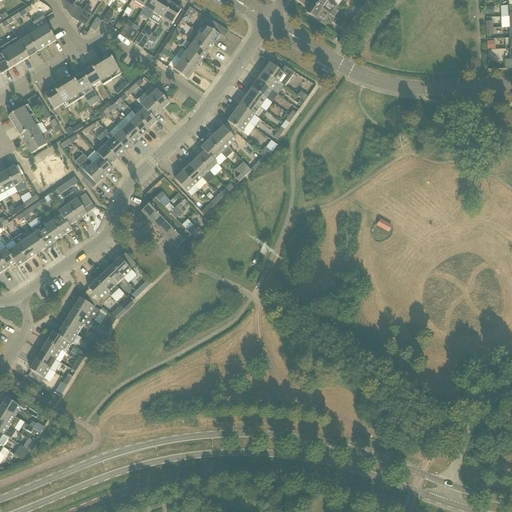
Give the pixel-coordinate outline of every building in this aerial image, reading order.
[(76,0),(64,0),(63,2),(68,5),(65,10),(68,14),(74,5),(76,0)] [(132,0),(144,8),(148,0),(132,0)] [(161,0),(148,0),(144,8),(145,8),(141,14),(150,20),(161,0)] [(162,19),(172,4),(165,0),(161,0),(150,20),(159,26),(163,20),(162,19)] [(338,6),(332,3),(327,0),(315,0),(313,4),(329,15),(333,8),(335,10),(338,6)] [(162,19),(163,20),(172,25),(181,10),(172,4),(162,19)] [(325,21),(329,15),(313,4),(306,14),(324,27),(327,23),(325,21)] [(77,21),(83,11),(74,5),(68,14),(71,18),(77,21)] [(194,10),(190,8),(181,22),(185,25),(194,10)] [(24,11),(19,14),(15,16),(18,20),(21,17),(27,14),(24,11)] [(88,15),(83,11),(77,21),(82,25),(88,15)] [(109,11),(102,22),(108,25),(114,14),(109,11)] [(354,18),(361,23),(363,19),(356,14),(354,18)] [(18,20),(15,16),(6,22),(9,25),(18,20)] [(229,32),(205,18),(198,27),(202,30),(199,34),(199,35),(214,45),(220,36),(224,39),(229,32)] [(358,26),(361,23),(354,18),(351,21),(358,26)] [(96,19),(90,29),(95,32),(102,22),(96,19)] [(125,38),(131,29),(133,25),(129,22),(126,26),(127,26),(121,35),(125,38)] [(132,43),(138,33),(136,32),(139,28),(133,25),(131,29),(125,38),(132,43)] [(37,31),(47,47),(56,41),(47,26),(37,31)] [(351,35),(354,32),(347,27),(345,31),(351,35)] [(37,31),(28,37),(37,53),(47,47),(37,31)] [(179,34),(175,31),(170,40),(174,43),(179,34)] [(193,44),(207,54),(214,45),(199,35),(199,34),(196,32),(190,41),(193,43),(193,44)] [(146,33),(137,47),(143,51),(149,40),(150,40),(152,37),(146,33)] [(28,37),(19,42),(29,58),(37,53),(28,37)] [(0,53),(10,69),(16,66),(24,61),(29,58),(19,42),(17,39),(12,42),(4,46),(0,49),(0,53)] [(341,39),(338,44),(346,48),(349,44),(341,39)] [(168,52),(169,51),(174,43),(170,40),(164,50),(168,52)] [(495,42),(487,42),(487,51),(495,50),(495,42)] [(193,44),(187,52),(201,63),(207,54),(193,44)] [(170,53),(168,52),(164,50),(160,57),(165,60),(170,53)] [(201,63),(187,52),(180,61),(195,72),(201,63)] [(10,69),(0,53),(0,75),(10,69)] [(110,55),(103,59),(95,64),(91,67),(100,82),(102,86),(107,83),(114,79),(122,74),(110,55)] [(188,81),(195,72),(180,61),(175,57),(169,67),(174,70),(188,81)] [(295,73),(285,67),(281,72),(270,64),(264,73),(278,83),(284,87),(285,87),(295,73)] [(92,87),(100,82),(91,67),(82,72),(92,87)] [(96,94),(92,87),(82,72),(73,78),(84,97),(83,98),(85,100),(96,94)] [(278,83),(264,73),(258,81),(272,91),(278,95),(284,87),(278,83)] [(66,82),(59,86),(54,89),(63,105),(65,109),(71,105),(78,101),(83,98),(84,97),(73,78),(66,82)] [(126,81),(120,87),(123,91),(129,85),(126,81)] [(258,81),(252,89),(266,100),(272,91),(258,81)] [(118,96),(123,91),(120,87),(114,92),(118,96)] [(54,110),(56,109),(63,105),(54,89),(45,95),(54,110)] [(266,100),(252,89),(246,97),(260,107),(266,100)] [(169,103),(157,90),(149,98),(161,111),(169,103)] [(246,97),(240,106),(254,116),(260,107),(246,97)] [(35,101),(39,109),(44,116),(46,120),(51,118),(48,113),(44,106),(39,98),(35,101)] [(149,98),(141,105),(144,109),(153,119),(154,118),(161,111),(149,98)] [(115,110),(123,103),(120,100),(113,106),(115,108),(114,109),(115,110)] [(32,113),(28,106),(9,117),(13,125),(18,132),(20,136),(35,127),(36,127),(39,125),(37,120),(32,113)] [(113,106),(112,107),(111,106),(110,107),(107,111),(104,113),(107,116),(114,109),(115,108),(113,106)] [(254,116),(240,106),(234,114),(254,128),(260,120),(254,116)] [(136,116),(149,130),(157,122),(154,118),(153,119),(144,109),(144,110),(143,109),(136,116)] [(89,111),(80,117),(84,123),(92,118),(89,111)] [(124,119),(141,137),(149,130),(136,116),(132,112),(124,119)] [(254,128),(234,114),(228,122),(248,137),(254,128)] [(133,144),(141,137),(124,119),(116,127),(133,144)] [(75,128),(77,132),(84,128),(81,124),(75,128)] [(20,136),(26,145),(41,136),(36,127),(35,127),(20,136)] [(108,134),(125,152),(133,144),(116,127),(108,134)] [(236,140),(224,127),(217,134),(229,147),(236,140)] [(101,142),(105,146),(117,159),(125,152),(108,134),(101,142)] [(229,147),(217,134),(209,141),(221,154),(226,160),(234,153),(228,147),(229,147)] [(32,155),(47,145),(41,136),(26,145),(32,155)] [(63,149),(72,143),(70,140),(61,145),(63,149)] [(205,152),(213,161),(221,154),(209,141),(201,149),(204,152),(205,152)] [(110,166),(117,159),(105,146),(97,154),(100,158),(101,157),(110,167),(110,166)] [(270,156),(272,153),(265,148),(259,155),(262,157),(263,157),(266,160),(270,156)] [(204,152),(197,159),(209,172),(217,164),(213,161),(205,152),(204,152)] [(97,185),(105,178),(93,165),(87,159),(83,155),(75,163),(80,169),(78,171),(83,178),(91,190),(97,185)] [(101,157),(100,158),(93,165),(105,178),(113,170),(110,166),(110,167),(101,157)] [(262,157),(258,162),(251,170),(251,171),(254,174),(266,160),(263,157),(262,157)] [(209,172),(197,159),(190,166),(202,178),(209,172)] [(190,166),(183,173),(194,186),(195,185),(202,178),(190,166)] [(15,188),(24,183),(15,167),(6,172),(15,188)] [(0,182),(6,193),(15,188),(6,172),(0,175),(0,182)] [(183,173),(175,180),(187,193),(194,186),(183,173)] [(60,194),(57,190),(52,194),(48,197),(53,203),(57,200),(55,197),(60,194)] [(165,196),(162,193),(141,212),(147,218),(145,219),(149,222),(164,208),(159,202),(165,196)] [(64,200),(68,206),(78,221),(87,215),(87,214),(95,209),(86,195),(77,200),(73,194),(64,200)] [(39,199),(36,196),(24,204),(26,208),(39,199)] [(211,203),(214,206),(221,199),(218,196),(211,203)] [(33,212),(42,206),(40,202),(30,209),(33,212)] [(24,204),(15,210),(17,214),(23,210),(26,208),(24,204)] [(69,227),(70,227),(78,221),(68,206),(59,212),(61,216),(62,216),(69,227)] [(159,230),(179,211),(175,208),(172,211),(172,212),(170,214),(164,208),(149,222),(152,226),(154,225),(159,230)] [(21,215),(24,218),(33,212),(30,209),(21,215)] [(166,241),(182,226),(176,219),(178,217),(178,218),(182,215),(179,211),(159,230),(164,236),(163,237),(166,241)] [(53,221),(64,237),(72,231),(70,227),(69,227),(62,216),(61,216),(59,212),(51,218),(53,221)] [(54,243),(55,243),(64,237),(53,221),(44,228),(54,243)] [(32,229),(35,234),(45,249),(54,243),(44,228),(41,224),(32,229)] [(187,232),(182,226),(166,241),(170,244),(171,243),(176,249),(191,235),(196,230),(193,226),(187,232)] [(191,235),(196,239),(199,236),(202,233),(198,228),(196,230),(191,235)] [(26,240),(36,255),(45,249),(35,234),(26,240)] [(27,261),(35,256),(36,255),(26,240),(22,235),(13,241),(17,246),(27,261)] [(0,260),(7,270),(15,264),(7,253),(8,252),(6,248),(5,249),(1,242),(0,242),(0,260)] [(18,268),(27,261),(17,246),(8,252),(7,253),(15,264),(18,268)] [(124,278),(131,271),(128,267),(120,259),(112,266),(124,278)] [(116,286),(124,278),(112,266),(105,274),(116,286)] [(119,289),(116,286),(105,274),(96,281),(111,297),(119,289)] [(97,304),(101,307),(111,297),(96,281),(88,289),(89,290),(84,294),(97,304)] [(147,282),(136,291),(140,295),(150,285),(147,282)] [(80,299),(95,308),(97,304),(84,294),(82,297),(80,299)] [(102,308),(100,311),(95,308),(80,299),(74,308),(94,321),(101,325),(108,313),(102,308)] [(120,306),(126,313),(134,305),(128,299),(120,306)] [(94,321),(74,308),(69,318),(83,326),(82,327),(89,331),(94,321)] [(111,316),(107,323),(108,323),(112,326),(116,320),(111,316)] [(69,318),(63,326),(77,335),(82,327),(83,326),(69,318)] [(72,344),(77,335),(63,326),(57,336),(72,344)] [(66,354),(71,345),(72,344),(57,336),(53,333),(47,342),(66,354)] [(94,346),(99,349),(104,340),(97,336),(95,340),(97,341),(94,346)] [(42,351),(56,360),(60,363),(66,354),(47,342),(42,351)] [(95,356),(99,349),(94,346),(91,351),(92,351),(90,353),(95,356)] [(50,370),(56,360),(42,351),(36,361),(50,370)] [(30,370),(44,379),(50,370),(36,361),(30,370)] [(81,364),(77,361),(71,370),(76,373),(81,364)] [(25,411),(27,407),(17,400),(14,404),(7,399),(1,408),(15,417),(20,409),(25,411)] [(1,408),(0,409),(0,420),(15,430),(20,420),(15,417),(1,408)] [(15,430),(0,420),(0,433),(9,439),(11,440),(17,431),(15,430)] [(9,439),(0,433),(0,445),(4,448),(9,439)] [(0,445),(0,464),(1,465),(9,452),(4,448),(0,445)] [(19,458),(25,449),(22,448),(22,447),(21,446),(21,447),(15,455),(19,458)]
